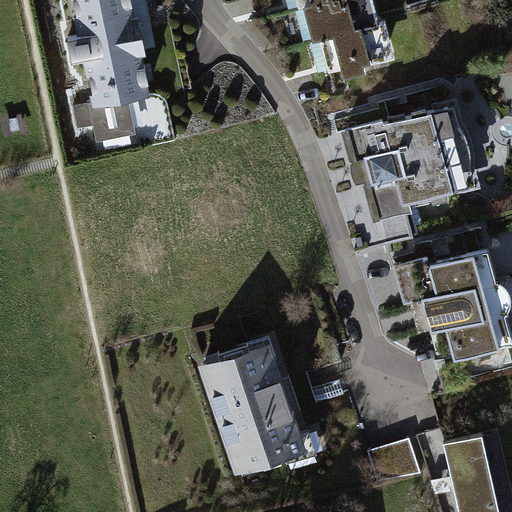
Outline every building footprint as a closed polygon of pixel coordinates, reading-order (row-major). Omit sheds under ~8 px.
[(139,0),(67,0),(91,142),(161,130),(139,0)] [(364,0),(299,0),(308,38),(328,34),(337,70),(397,56),(387,15),(369,19),(364,0)] [(453,98),(345,128),(370,216),(478,185),(453,98)] [(511,231),(373,268),(384,313),(422,304),(437,360),(511,340),(511,231)] [(265,337),(197,359),(235,470),(302,448),(265,337)] [(504,511),(490,431),(448,439),(461,511),(504,511)] [(407,438),(369,450),(380,483),(418,471),(407,438)]
